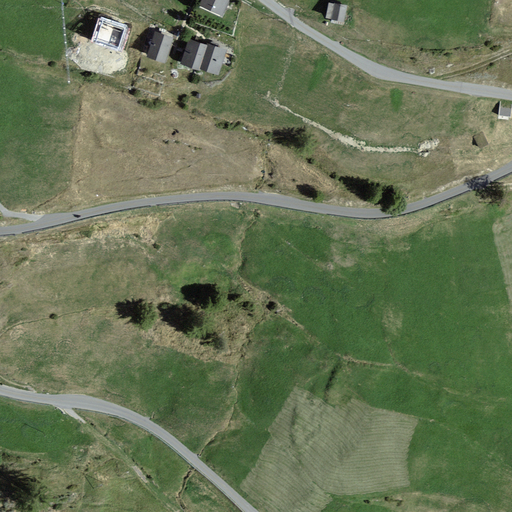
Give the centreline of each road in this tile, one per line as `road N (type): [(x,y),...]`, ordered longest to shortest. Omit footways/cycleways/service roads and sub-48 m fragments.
road 1 (unclassified): [(511,165),(430,202),(375,213),(230,196),(0,230)]
road 2 (unclassified): [(0,390),(117,408),(146,421),(254,511)]
road 3 (unclassified): [(269,0),(372,68),(511,96)]
